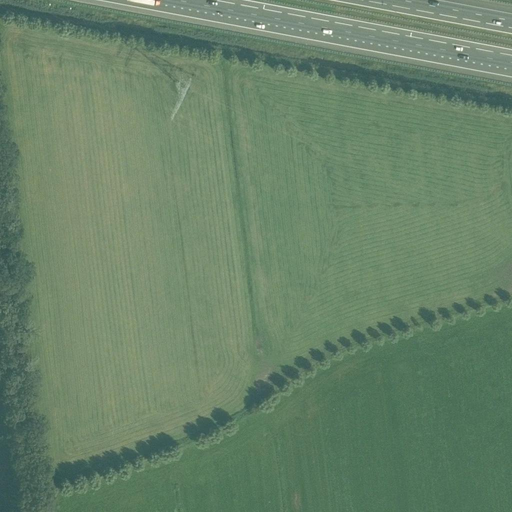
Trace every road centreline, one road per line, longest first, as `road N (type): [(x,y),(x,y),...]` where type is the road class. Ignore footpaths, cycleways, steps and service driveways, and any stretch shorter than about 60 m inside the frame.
road 1 (track): [(40,511),(0,153)]
road 2 (motorway): [(190,0),(511,59)]
road 3 (motorway): [(511,24),(380,0)]
